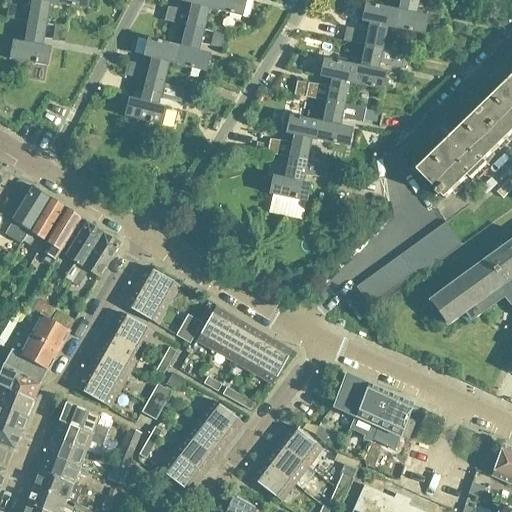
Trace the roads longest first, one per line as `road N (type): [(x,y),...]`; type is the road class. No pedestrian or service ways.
road 1 (residential): [(291,324),(399,223),(391,158),(511,38)]
road 2 (residential): [(157,240),(306,0)]
road 3 (residential): [(23,466),(59,379),(144,232)]
road 4 (residential): [(511,423),(319,341)]
road 5 (residential): [(208,511),(219,482),(319,341)]
road 6 (residential): [(44,169),(138,0)]
road 7 (residential): [(291,324),(157,240)]
